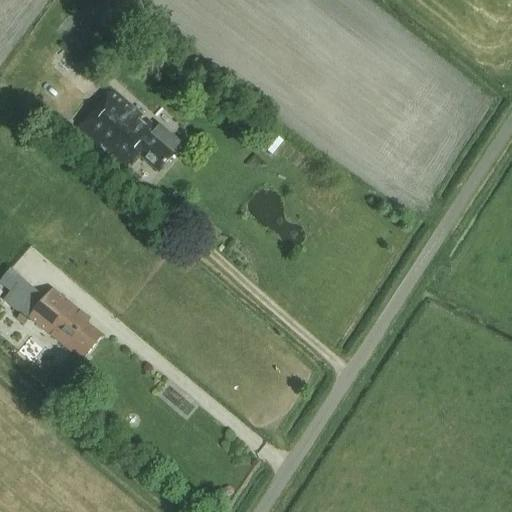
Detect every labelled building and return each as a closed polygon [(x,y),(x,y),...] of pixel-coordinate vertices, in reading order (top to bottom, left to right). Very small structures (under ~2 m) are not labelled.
[(85,19),(115,43),(128,27),(98,3),(85,19)] [(16,70),(37,85),(56,58),(35,44),(16,70)] [(158,173),(182,146),(160,127),(158,129),(114,90),(78,129),(126,172),(140,156),(158,173)] [(3,300),(26,320),(44,299),(10,270),(0,281),(0,285),(9,293),(3,300)] [(82,362),(104,335),(78,313),(80,312),(53,290),(29,318),(82,362)]
